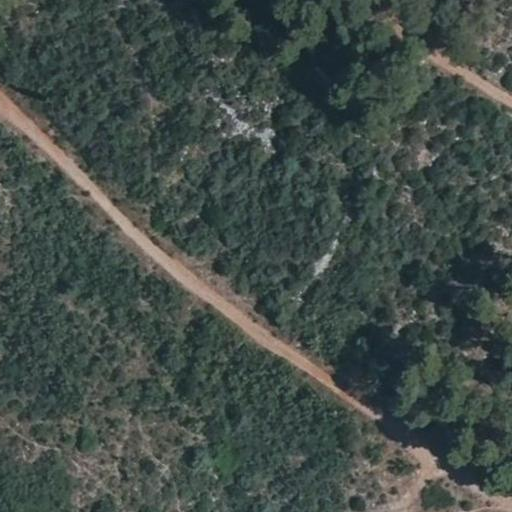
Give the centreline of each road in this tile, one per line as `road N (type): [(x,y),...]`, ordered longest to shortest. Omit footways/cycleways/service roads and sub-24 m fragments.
road 1 (track): [(511,499),(475,483),(182,273),(0,106)]
road 2 (track): [(511,94),(460,71),(377,0)]
